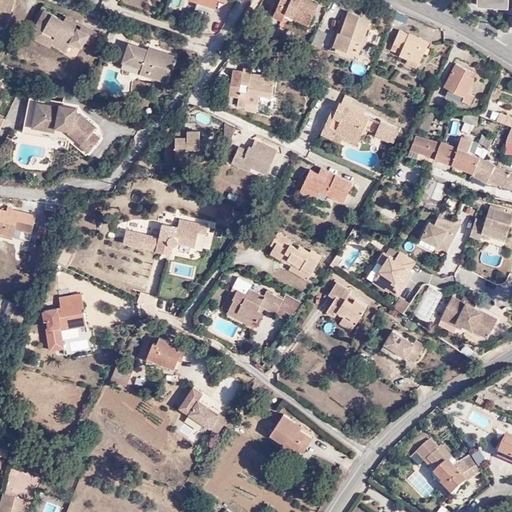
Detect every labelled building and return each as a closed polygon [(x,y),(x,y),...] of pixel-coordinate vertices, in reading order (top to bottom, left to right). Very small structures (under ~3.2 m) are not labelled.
[(0,0),(0,24),(9,27),(18,0),(0,0)] [(218,13),(220,9),(222,0),(193,0),(192,4),(218,13)] [(222,0),(220,9),(229,12),(232,0),(222,0)] [(321,1),(317,0),(284,0),(278,15),(286,19),(290,11),(297,14),(296,18),(311,24),(321,1)] [(407,15),(396,10),(394,18),(404,22),(407,15)] [(100,31),(86,24),(84,29),(68,20),(50,11),(45,20),(51,23),(47,30),(58,36),(54,44),(69,52),(73,44),(76,40),(86,45),(89,41),(93,43),(100,31)] [(358,55),(363,43),(369,30),(373,21),(353,13),(343,33),(340,32),(334,45),(358,55)] [(84,29),(86,24),(70,15),(68,20),(84,29)] [(51,23),(45,20),(36,37),(40,39),(45,29),(47,30),(51,23)] [(45,29),(40,39),(53,45),(54,44),(58,36),(47,30),(45,29)] [(369,30),(363,43),(367,46),(374,33),(369,30)] [(323,49),(328,35),(319,31),(313,45),(323,49)] [(411,59),(421,64),(430,46),(403,33),(396,46),(405,50),(403,56),(411,59)] [(83,50),(86,45),(76,40),(73,44),(83,50)] [(151,71),(150,76),(168,82),(176,56),(156,50),(155,52),(131,43),(121,68),(132,72),(135,65),(143,68),(151,71)] [(419,70),(421,64),(411,59),(408,64),(419,70)] [(278,69),(266,63),(264,78),(276,80),(278,69)] [(443,85),(448,88),(463,99),(461,102),(467,106),(473,98),(466,93),(471,87),(463,82),(468,75),(456,67),(443,85)] [(141,73),(150,76),(151,71),(143,68),(141,73)] [(276,80),(264,78),(252,75),(252,71),(245,70),(244,72),(235,71),(230,96),(240,97),(238,105),(245,107),(245,110),(257,112),(260,96),(272,97),(276,80)] [(105,73),(98,71),(91,88),(98,89),(105,73)] [(463,99),(448,88),(444,95),(459,104),(461,102),(463,99)] [(59,108),(60,104),(60,102),(28,95),(28,100),(51,104),(51,107),(59,108)] [(75,107),(60,104),(59,108),(51,107),(51,104),(28,100),(20,132),(30,134),(32,126),(53,131),(52,139),(68,142),(70,135),(90,149),(99,137),(93,132),(95,126),(81,114),(74,113),(75,107)] [(336,134),(344,137),(358,144),(364,129),(376,134),(376,135),(394,142),(399,131),(381,123),(380,124),(369,119),(369,118),(340,104),(335,114),(331,112),(320,135),(333,141),(336,134)] [(427,133),(433,118),(426,115),(420,130),(427,133)] [(479,119),(481,115),(466,117),(464,123),(479,128),(482,120),(479,119)] [(511,120),(499,116),(496,125),(511,129),(511,120)] [(222,136),(230,138),(234,127),(223,122),(222,136)] [(32,126),(30,134),(52,139),(53,131),(32,126)] [(341,145),(344,137),(336,134),(333,141),(341,145)] [(199,135),(186,135),(187,141),(175,141),(175,151),(164,151),(164,165),(187,164),(187,156),(199,157),(199,165),(210,164),(209,144),(199,144),(199,135)] [(435,159),(442,145),(418,138),(412,153),(419,155),(435,159)] [(495,143),(483,138),(480,145),(492,150),(495,143)] [(276,150),(253,141),(250,148),(246,151),(237,148),(230,163),(248,171),(250,167),(265,174),(276,150)] [(460,151),(457,151),(452,165),(449,171),(465,178),(467,171),(474,174),(479,160),(469,156),(472,144),(464,141),(460,151)] [(457,151),(442,145),(435,159),(452,165),(457,151)] [(433,164),(435,159),(419,155),(417,160),(433,164)] [(452,165),(435,159),(433,164),(439,167),(449,171),(452,165)] [(511,174),(479,160),(474,174),(473,177),(490,183),(490,182),(511,188),(511,174)] [(139,162),(134,169),(148,174),(151,168),(139,162)] [(320,170),(318,175),(325,178),(327,173),(320,170)] [(325,178),(318,175),(309,171),(302,186),(318,193),(319,191),(342,202),(351,183),(327,172),(327,173),(325,178)] [(487,188),(490,183),(473,177),(471,184),(487,188)] [(318,193),(302,186),(300,190),(316,198),(318,193)] [(29,244),(37,218),(10,210),(7,213),(1,211),(0,213),(0,234),(20,241),(29,244)] [(484,224),(481,233),(504,241),(511,219),(511,218),(489,210),(484,224)] [(57,215),(47,212),(44,220),(56,224),(57,215)] [(458,226),(449,221),(438,216),(432,225),(428,222),(420,237),(444,251),(458,226)] [(478,241),(481,233),(484,224),(475,220),(469,238),(478,241)] [(148,237),(171,246),(172,244),(176,244),(176,241),(190,244),(199,225),(181,221),(179,228),(163,224),(159,239),(148,237)] [(199,225),(190,244),(201,247),(206,227),(199,225)] [(123,242),(131,244),(148,237),(127,232),(123,242)] [(305,265),(314,269),(322,251),(313,246),(311,248),(302,244),(300,248),(290,244),(292,239),(277,232),(271,245),(274,246),(270,254),(293,264),(304,268),(305,265)] [(148,237),(131,244),(157,249),(158,252),(170,254),(171,246),(148,237)] [(39,264),(45,266),(47,262),(50,251),(46,250),(45,258),(42,258),(39,264)] [(408,271),(413,263),(406,259),(397,253),(393,260),(383,255),(378,263),(383,267),(377,278),(388,285),(386,290),(396,297),(403,287),(395,282),(405,269),(408,271)] [(500,264),(501,256),(482,254),(481,262),(500,264)] [(311,276),(314,269),(305,265),(304,268),(293,264),(292,267),(311,276)] [(412,274),(408,271),(405,269),(395,282),(403,287),(412,274)] [(388,285),(377,278),(374,282),(386,290),(388,285)] [(344,318),(355,326),(367,308),(355,299),(353,304),(346,299),(349,295),(351,292),(338,284),(330,296),(335,299),(328,311),(334,316),(338,311),(346,316),(344,318)] [(276,312),(284,298),(268,290),(265,295),(250,288),(247,294),(239,289),(234,299),(236,300),(232,308),(246,314),(244,321),(256,327),(265,307),(276,312)] [(72,315),(79,318),(87,298),(70,292),(68,295),(63,293),(62,300),(46,295),(42,305),(46,307),(43,317),(51,320),(54,315),(70,321),(72,315)] [(353,304),(355,299),(349,295),(346,299),(353,304)] [(404,309),(407,300),(398,297),(395,305),(404,309)] [(298,304),(284,298),(276,312),(288,318),(298,304)] [(497,323),(475,310),(461,303),(453,299),(441,319),(462,330),(463,327),(487,341),(497,323)] [(461,303),(475,310),(477,306),(464,299),(461,303)] [(16,327),(22,309),(6,304),(1,322),(16,327)] [(246,314),(232,308),(229,314),(244,321),(246,314)] [(351,332),(355,326),(344,318),(340,324),(351,332)] [(409,350),(417,356),(423,348),(415,342),(412,345),(391,331),(383,345),(403,359),(405,357),(409,350)] [(170,346),(156,339),(152,346),(149,345),(143,357),(168,370),(173,361),(176,362),(180,353),(170,348),(170,346)] [(459,353),(468,360),(473,353),(463,347),(459,353)] [(413,362),(417,356),(409,350),(405,357),(413,362)] [(111,380),(125,387),(131,374),(116,368),(111,380)] [(189,415),(207,428),(216,414),(198,402),(189,415)] [(216,414),(207,428),(217,435),(227,421),(216,414)] [(271,438),(283,446),(295,453),(298,449),(306,437),(293,428),(294,426),(282,419),(271,438)] [(511,439),(504,436),(498,453),(511,459),(511,439)] [(311,440),(306,437),(298,449),(302,453),(311,440)] [(479,471),(470,455),(452,467),(446,461),(437,450),(439,447),(430,438),(416,452),(431,467),(433,465),(438,470),(435,475),(443,483),(442,484),(451,494),(465,482),(464,480),(479,471)] [(0,456),(6,459),(9,447),(6,446),(7,441),(0,439),(0,456)] [(437,450),(446,461),(452,456),(442,445),(439,447),(437,450)] [(295,453),(283,446),(280,451),(292,459),(295,453)] [(479,449),(471,454),(478,466),(486,461),(479,449)] [(426,498),(434,490),(418,474),(410,481),(426,498)] [(0,505),(0,511),(21,511),(26,498),(3,493),(0,505)]
